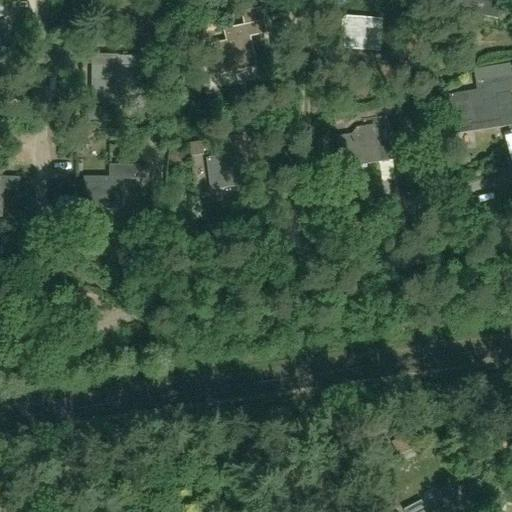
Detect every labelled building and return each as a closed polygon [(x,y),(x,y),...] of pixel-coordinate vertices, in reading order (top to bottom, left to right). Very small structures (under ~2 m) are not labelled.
[(462,0),(460,11),(498,19),(501,0),(462,0)] [(341,49),(379,51),(381,21),(343,18),(341,49)] [(236,40),(212,45),(218,75),(256,67),(249,37),(266,34),(263,22),(234,28),(236,40)] [(92,56),(92,68),(92,99),(130,99),(130,68),(139,68),(139,56),(92,56)] [(456,100),(460,126),(498,119),(494,96),(511,92),(511,75),(510,66),(473,72),(477,92),(472,93),(472,97),(456,100)] [(257,111),(265,96),(253,89),(244,105),(257,111)] [(341,169),(379,163),(393,161),(389,130),(386,116),(374,118),(376,126),(356,129),(351,136),(337,138),(341,169)] [(249,185),(245,155),(244,144),(221,147),(223,158),(207,160),(210,190),(249,185)] [(123,179),(138,179),(138,180),(146,180),(146,166),(138,166),(138,167),(110,166),(109,179),(84,179),(84,209),(122,210),(123,179)] [(2,192),(18,193),(18,179),(0,178),(0,217),(1,218),(2,192)] [(452,511),(459,509),(449,489),(438,495),(446,509),(445,509),(440,511),(424,511),(421,504),(405,511),(452,511)]
